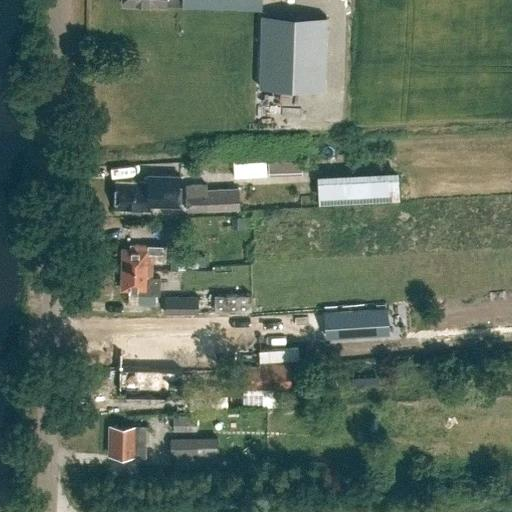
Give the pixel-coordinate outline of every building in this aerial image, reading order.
[(324,89),(326,16),(262,14),(259,87),(324,89)] [(253,86),(255,46),(240,45),(239,85),(253,86)] [(296,157),(264,159),(264,171),(297,169),(296,157)] [(229,160),(229,174),(263,173),(263,158),(229,160)] [(394,199),(393,168),(310,172),(312,203),(394,199)] [(179,204),(180,175),(148,174),(148,181),(116,180),(115,210),(149,211),(149,203),(179,204)] [(205,187),(205,181),(184,182),(185,209),(237,206),(236,185),(205,187)] [(122,268),(152,269),(152,253),(162,253),(163,245),(130,244),(130,249),(123,249),(122,268)] [(184,255),(170,254),(170,268),(183,268),(184,255)] [(197,255),(184,255),(184,266),(197,267),(197,255)] [(152,276),(152,269),(122,268),(122,288),(129,288),(129,293),(160,294),(160,277),(152,276)] [(248,293),(211,293),(211,310),(248,310),(248,293)] [(163,312),(196,311),(196,294),(163,294),(163,312)] [(386,308),(324,311),(326,336),(388,333),(386,308)] [(120,368),(166,370),(166,356),(150,355),(150,344),(127,344),(127,348),(120,348),(120,368)] [(259,386),(290,386),(290,364),(259,364),(259,386)] [(166,370),(120,368),(119,388),(126,388),(126,393),(149,393),(175,394),(175,380),(186,380),(187,370),(166,370)] [(171,430),(195,429),(194,413),(170,414),(171,430)] [(145,454),(145,425),(110,425),(109,453),(145,454)] [(169,475),(217,474),(215,434),(168,436),(169,475)]
